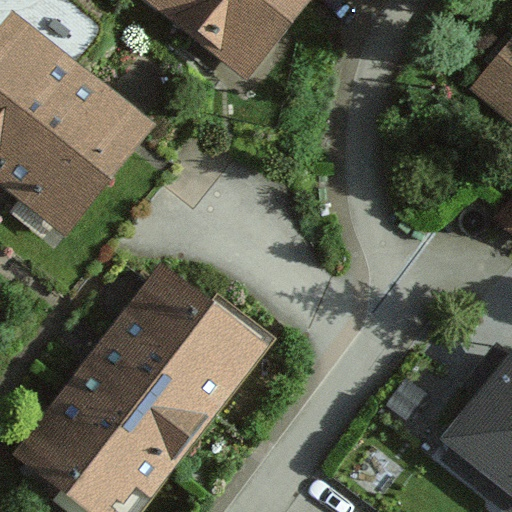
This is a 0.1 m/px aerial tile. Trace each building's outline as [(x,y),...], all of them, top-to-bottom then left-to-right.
[(327,0),(151,0),(146,7),(250,93),(327,0)] [(0,182),(68,238),(152,136),(14,22),(0,39),(0,182)] [(511,43),(468,94),(511,132),(511,43)] [(511,221),(501,231),(511,242),(511,221)] [(84,511),(144,511),(269,354),(165,273),(18,460),(84,511)] [(511,511),(511,373),(439,464),(498,511),(511,511)]
